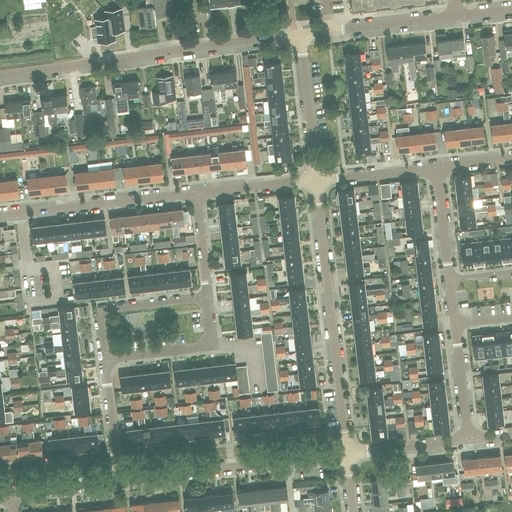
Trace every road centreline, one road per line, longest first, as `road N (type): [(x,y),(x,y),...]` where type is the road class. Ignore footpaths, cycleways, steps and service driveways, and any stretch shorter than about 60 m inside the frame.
road 1 (residential): [(0,76),(299,35)]
road 2 (residential): [(346,455),(314,181)]
road 3 (residential): [(346,455),(117,482)]
road 4 (residential): [(299,35),(511,10)]
road 5 (residential): [(0,217),(197,194)]
road 6 (residential): [(208,296),(96,312),(102,362)]
road 7 (residential): [(102,362),(211,346),(208,296)]
road 8 (residential): [(314,181),(299,35)]
road 9 (residential): [(314,181),(437,167)]
road 10 (residential): [(468,440),(346,455)]
road 11 (residential): [(117,482),(102,362)]
